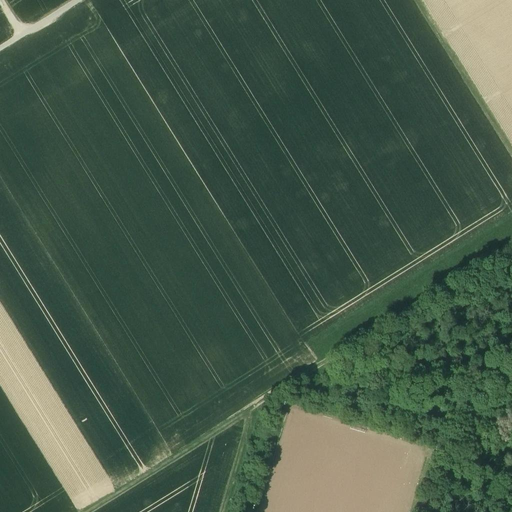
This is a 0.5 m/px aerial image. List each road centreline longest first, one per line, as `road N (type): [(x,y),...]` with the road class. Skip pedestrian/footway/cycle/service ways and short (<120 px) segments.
road 1 (track): [(511,247),(245,411)]
road 2 (track): [(511,430),(316,368)]
road 3 (track): [(245,411),(87,511)]
road 4 (track): [(415,0),(511,155)]
